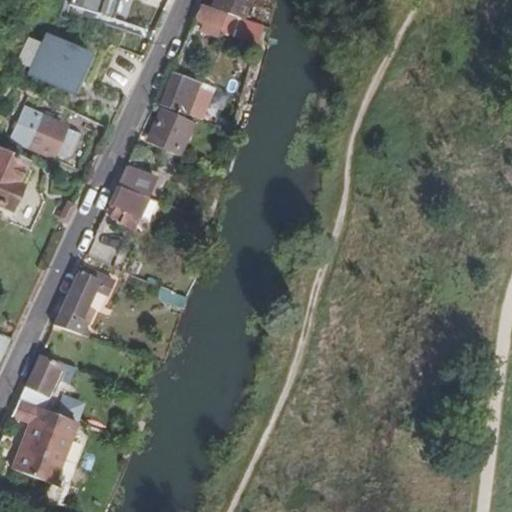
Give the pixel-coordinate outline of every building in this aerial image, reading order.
[(69,5),(115,19),(120,0),(62,0),(59,10),(67,13),(69,5)] [(228,19),(236,22),(245,0),(218,0),(214,12),(228,19)] [(214,12),(203,7),(196,23),(221,34),(228,19),(214,12)] [(30,80),(72,100),(91,61),(50,41),(30,80)] [(91,61),(72,100),(77,102),(96,63),(91,61)] [(198,86),(174,77),(163,106),(187,115),(198,86)] [(174,152),(189,120),(162,107),(148,140),(174,152)] [(74,134),(22,108),(6,140),(50,161),(52,157),(63,162),(70,159),(77,144),(79,145),(82,139),(82,135),(76,132),(74,134)] [(30,171),(0,155),(0,208),(14,215),(25,195),(20,191),(30,171)] [(127,171),(110,208),(117,211),(113,220),(136,231),(158,184),(127,171)] [(96,230),(88,255),(110,263),(118,238),(96,230)] [(55,329),(85,338),(89,328),(84,326),(98,293),(104,295),(110,280),(82,269),(60,318),(55,329)] [(191,311),(194,297),(163,287),(161,293),(164,302),(191,311)] [(0,334),(0,367),(3,369),(16,340),(0,334)] [(41,359),(21,404),(38,410),(39,410),(59,365),(41,359)] [(85,403),(63,394),(58,411),(80,420),(85,403)] [(32,428),(38,410),(21,404),(13,421),(32,428)] [(74,440),(79,423),(39,410),(38,410),(32,428),(17,474),(59,488),(74,440)] [(82,443),(74,440),(59,488),(67,490),(82,443)]
